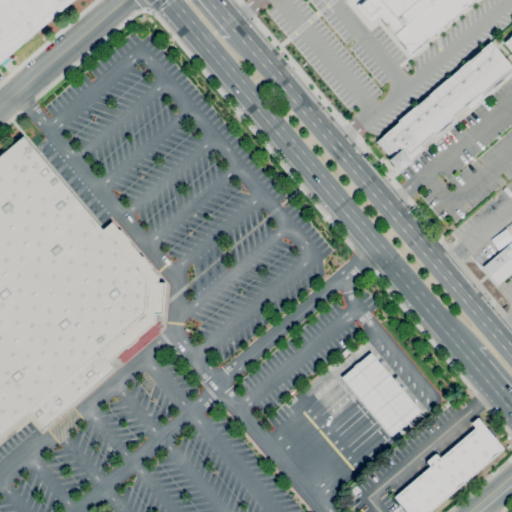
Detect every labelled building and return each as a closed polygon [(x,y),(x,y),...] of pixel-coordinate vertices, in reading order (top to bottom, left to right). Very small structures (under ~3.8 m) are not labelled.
[(0,0),(74,0),(0,63),(0,0)] [(473,0),(412,52),(377,10),(370,16),(359,3),(362,0),(473,0)] [(511,33),(502,42),(511,54),(511,33)] [(376,141),(491,43),(511,68),(511,72),(399,168),(376,141)] [(158,277),(158,283),(165,284),(163,315),(155,314),(155,323),(137,338),(138,339),(128,348),(127,347),(109,362),(115,369),(45,428),(30,411),(0,436),(0,156),(24,136),(104,230),(112,223),(119,231),(121,230),(130,241),(128,242),(142,258),(144,257),(152,267),(151,269),(158,277)] [(511,273),(499,285),(483,267),(507,246),(511,242),(511,273)] [(343,359),(339,355),(346,349),(349,353),(343,359)] [(392,436),(342,378),(371,353),(421,412),(392,436)] [(430,511),(407,511),(395,497),(431,467),(427,462),(436,454),(440,459),(476,428),(472,424),(479,418),(505,449),(430,511)]
